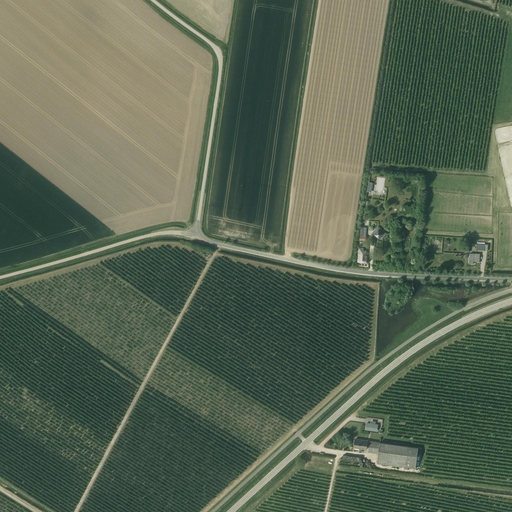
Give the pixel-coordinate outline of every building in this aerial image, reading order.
[(375,234),(374,235),(379,239),(383,234),(384,232),(378,226),(372,232),(375,234)] [(358,247),(357,262),(360,262),(360,263),(368,263),(368,258),(369,258),(369,253),(367,252),(367,250),(364,250),(364,248),(358,247)] [(469,258),(469,264),(473,264),(473,262),(480,262),(480,254),(470,254),(470,258),(469,258)] [(370,423),(366,422),(365,429),(376,431),(377,424),(375,423),(375,421),(370,420),(370,423)] [(355,439),(354,448),(367,449),(368,441),(355,439)] [(378,454),(377,463),(415,468),(418,448),(380,442),(370,441),(368,452),(378,454)]
